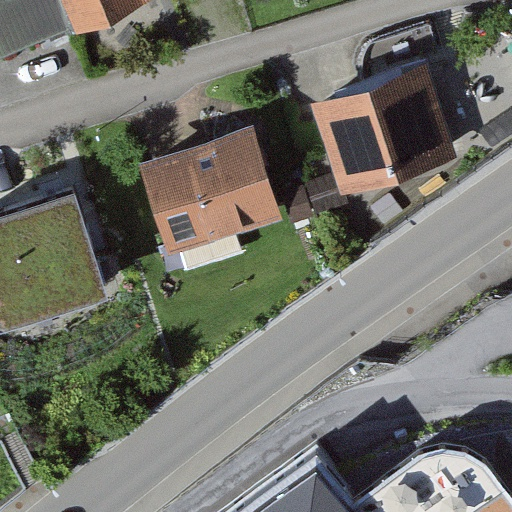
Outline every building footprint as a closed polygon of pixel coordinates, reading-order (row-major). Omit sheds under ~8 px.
[(0,0),(0,3),(20,54),(154,0),(0,0)] [(441,66),(325,99),(352,191),(468,158),(441,66)] [(270,126),(157,157),(183,248),(295,217),(270,126)] [(100,192),(0,223),(0,257),(22,328),(133,293),(100,192)] [(393,511),(356,456),(272,511),(393,511)]
